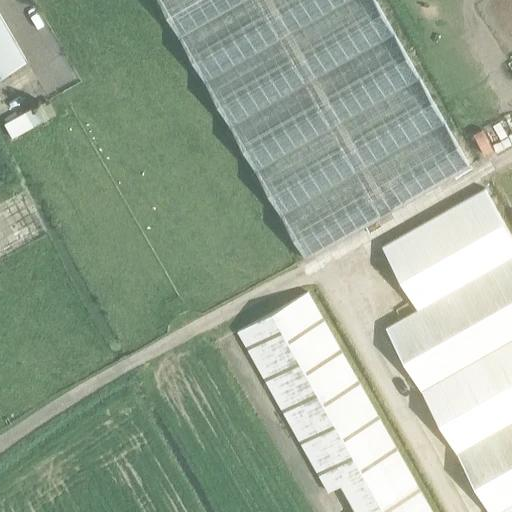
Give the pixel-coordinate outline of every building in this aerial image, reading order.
[(162,0),(303,259),(470,164),(376,0),(162,0)] [(0,74),(26,60),(0,14),(0,74)] [(48,117),(40,103),(25,111),(24,110),(3,122),(12,137),(48,117)] [(511,511),(511,236),(484,187),(382,245),(416,309),(386,326),(491,511),(511,511)] [(432,511),(307,291),(306,292),(238,331),(329,490),(345,481),(361,511),(432,511)]
